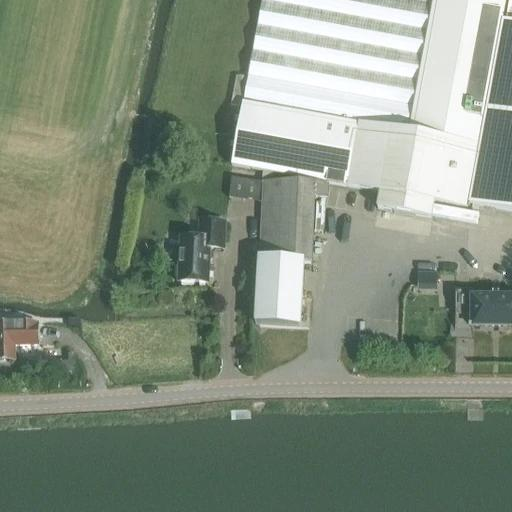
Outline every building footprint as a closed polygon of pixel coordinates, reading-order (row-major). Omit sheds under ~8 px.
[(263,0),(244,104),(357,126),(408,135),(433,0),(263,0)] [(433,0),(408,135),(480,149),(503,22),(507,0),(433,0)] [(511,23),(503,22),(480,149),(470,206),(511,213),(511,23)] [(288,178),(287,185),(328,186),(328,185),(346,188),(357,126),(244,104),(232,168),(288,178)] [(469,211),(470,206),(480,149),(408,135),(357,126),(346,188),(381,195),(378,211),(433,221),(436,205),(469,211)] [(264,184),(261,264),(304,265),(313,266),(316,200),(327,200),(328,186),(287,185),(264,184)] [(211,251),(225,252),(227,224),(201,223),(200,240),(181,239),(179,284),(209,286),(211,251)] [(301,328),(304,265),(261,264),(259,264),(255,325),(301,328)] [(456,293),(455,328),(511,328),(511,298),(473,298),(473,293),(456,293)] [(80,328),(80,320),(69,320),(69,328),(80,328)] [(0,362),(16,362),(16,347),(39,347),(39,324),(0,324),(0,362)]
